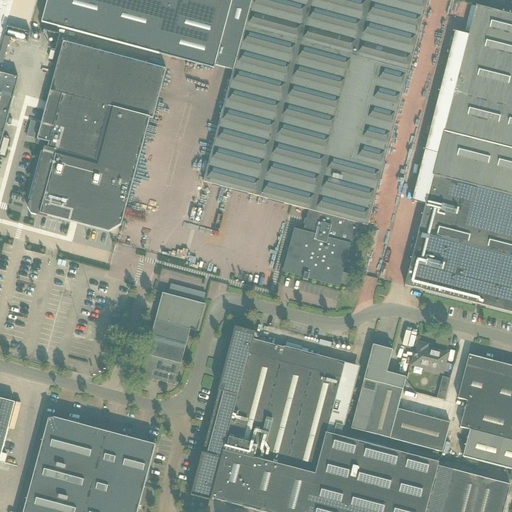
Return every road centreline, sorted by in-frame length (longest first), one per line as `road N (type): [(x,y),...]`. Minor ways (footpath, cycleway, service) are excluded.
road 1 (unclassified): [(185,415),(211,321),(234,302),(336,324),(386,309),(511,339)]
road 2 (unclassified): [(115,396),(153,253)]
